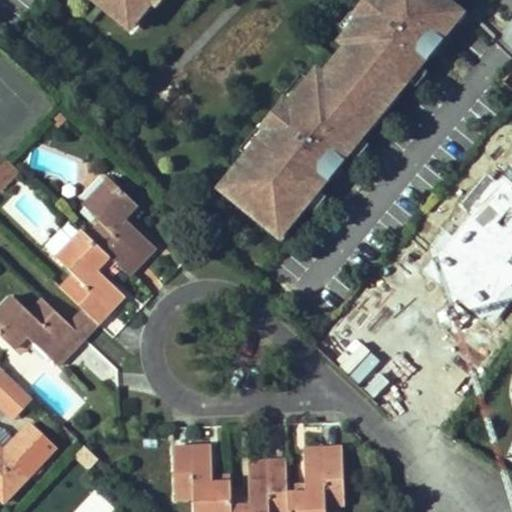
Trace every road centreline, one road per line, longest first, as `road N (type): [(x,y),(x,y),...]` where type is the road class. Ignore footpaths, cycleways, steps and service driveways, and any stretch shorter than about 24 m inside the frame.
road 1 (residential): [(340,399),(227,278),(173,281),(134,318),(137,374),(182,403)]
road 2 (unknown): [(339,286),(511,99)]
road 3 (residential): [(454,511),(340,399)]
road 4 (residential): [(182,403),(340,399)]
